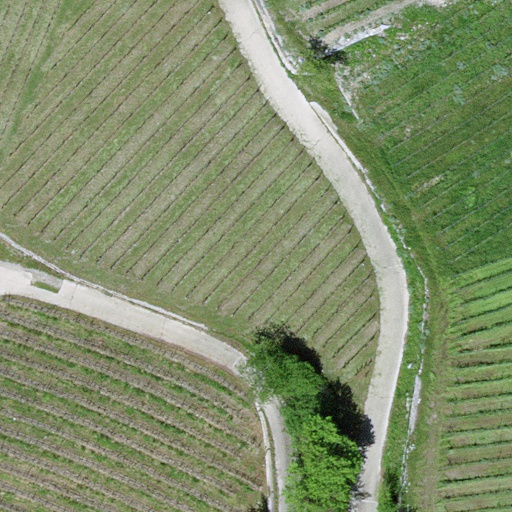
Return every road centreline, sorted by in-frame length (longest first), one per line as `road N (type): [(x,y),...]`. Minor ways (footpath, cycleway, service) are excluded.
road 1 (track): [(236,0),(285,113),(377,244),(390,342),(361,511)]
road 2 (track): [(286,511),(272,400),(235,359),(27,278),(0,279)]
